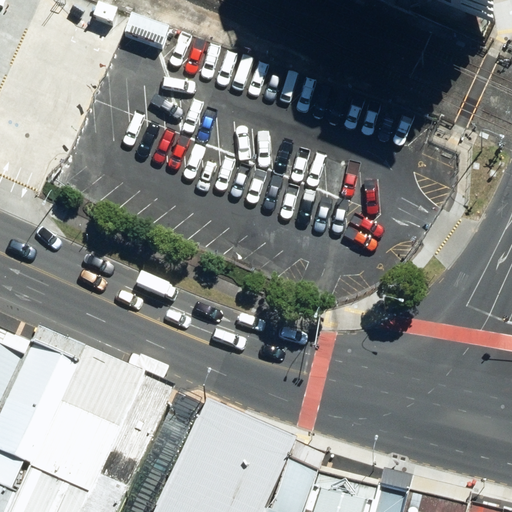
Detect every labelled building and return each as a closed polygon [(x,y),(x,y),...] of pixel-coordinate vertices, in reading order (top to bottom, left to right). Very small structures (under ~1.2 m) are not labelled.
[(435,0),(494,26),(486,0),(435,0)] [(0,419),(33,346),(0,331),(0,419)] [(0,511),(14,511),(79,367),(33,346),(0,419),(0,511)] [(86,511),(140,394),(79,367),(14,511),(86,511)] [(140,394),(86,511),(122,511),(170,408),(140,394)] [(195,511),(230,435),(200,421),(159,511),(195,511)] [(231,511),(260,448),(230,435),(195,511),(231,511)] [(260,448),(231,511),(267,511),(290,462),(260,448)] [(306,511),(319,475),(290,462),(267,511),(306,511)] [(319,475),(306,511),(374,511),(380,490),(319,475)] [(405,511),(409,497),(380,490),(374,511),(405,511)] [(409,497),(405,511),(437,511),(439,504),(409,497)]
